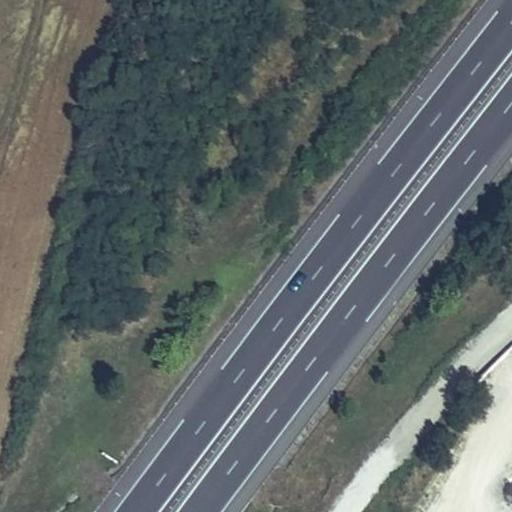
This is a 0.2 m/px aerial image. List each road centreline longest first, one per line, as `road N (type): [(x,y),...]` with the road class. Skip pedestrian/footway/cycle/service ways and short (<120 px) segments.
road 1 (motorway): [(511,23),(137,511)]
road 2 (motorway): [(198,511),(511,104)]
road 3 (track): [(346,511),(511,317)]
